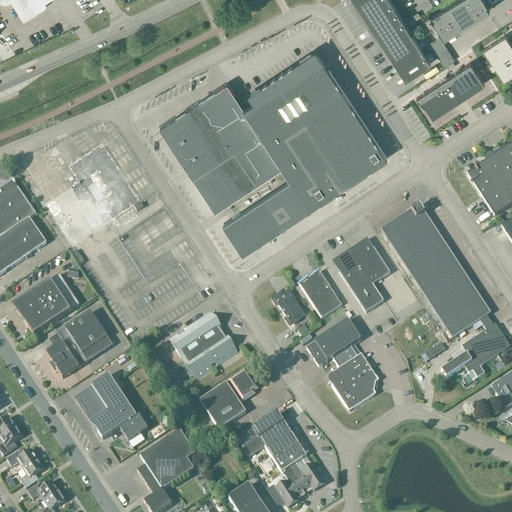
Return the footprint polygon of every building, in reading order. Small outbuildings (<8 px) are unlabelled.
[(1,0),(2,0),(4,0),(10,0),(24,20),(41,9),(39,6),(48,0),(1,0)] [(389,0),(353,0),(406,79),(431,63),(389,0)] [(457,0),(430,18),(444,40),(489,10),(482,0),(457,0)] [(503,80),(511,74),(511,44),(505,34),(483,49),(492,62),(489,64),(492,69),(495,67),(503,80)] [(429,43),(444,67),(455,60),(439,36),(429,43)] [(244,108),(283,167),(282,168),(290,179),(223,223),(243,253),(387,158),(315,49),(247,94),(253,102),(244,108)] [(426,107),(433,117),(485,83),(470,62),(416,97),(417,98),(426,107)] [(215,212),(282,168),(283,167),(244,108),(227,83),(160,128),(215,212)] [(68,167),(74,176),(66,181),(71,189),(46,206),(60,227),(73,247),(140,202),(127,183),(102,145),(68,167)] [(468,178),(494,218),(511,205),(511,151),(509,147),(469,173),(468,178)] [(36,217),(36,216),(11,179),(10,179),(12,182),(0,190),(0,276),(46,245),(29,220),(35,216),(36,217)] [(137,213),(143,208),(140,203),(133,208),(137,213)] [(414,209),(381,231),(452,340),(480,322),(486,332),(461,349),(466,356),(441,372),(446,380),(464,368),(473,382),(484,375),(480,368),(510,348),(495,326),(493,328),(486,318),(490,315),(422,211),(422,212),(414,210),(414,209)] [(511,220),(501,228),(511,244),(511,220)] [(350,252),(372,287),(373,286),(390,275),(367,240),(350,252)] [(350,252),(332,263),(366,315),(384,303),(373,286),(372,287),(350,252)] [(68,279),(77,281),(79,271),(70,270),(68,279)] [(299,286),(321,320),(341,307),(319,273),(321,272),(310,278),(298,286),(299,286)] [(25,323),(34,337),(80,307),(60,276),(16,305),(26,322),(25,323)] [(274,301),(286,319),(284,320),(288,327),(290,325),(290,326),(307,315),(306,314),(304,316),(289,293),(291,291),(274,301)] [(423,308),(405,320),(417,338),(435,326),(423,308)] [(168,340),(182,360),(184,358),(185,360),(182,361),(196,382),(213,371),(211,367),(215,364),(218,368),(238,354),(224,334),(222,335),(221,334),(224,332),(210,312),(185,329),(187,332),(179,338),(177,334),(168,340)] [(63,380),(88,364),(82,356),(107,339),(91,314),(57,336),(63,344),(46,355),(63,380)] [(417,338),(405,320),(387,332),(399,350),(417,338)] [(320,341),(306,350),(318,368),(332,359),(335,365),(354,353),(351,348),(361,341),(348,321),(319,340),(320,341)] [(305,328),(298,332),(301,338),(308,333),(305,328)] [(439,346),(425,355),(430,362),(444,352),(439,346)] [(378,382),(369,368),(361,356),(357,358),(354,353),(335,365),(339,370),(333,374),(331,370),(330,371),(333,374),(331,375),(330,377),(329,378),(329,380),(329,382),(330,384),(331,385),(327,388),(331,386),(349,414),(376,396),(373,393),(375,385),(378,382)] [(245,372),(199,403),(219,432),(246,414),(239,404),(253,395),(252,393),(256,390),(245,372)] [(511,373),(491,387),(496,394),(495,395),(500,402),(501,402),(505,409),(511,405),(511,404),(511,373)] [(108,377),(74,399),(74,400),(75,399),(103,441),(119,430),(128,444),(148,431),(139,417),(136,418),(108,377)] [(511,418),(501,425),(502,426),(509,421),(511,425),(511,404),(511,405),(511,406),(511,418)] [(278,415),(236,442),(248,460),(265,450),(281,475),(282,474),(287,482),(290,480),(302,498),(303,497),(307,495),(307,494),(308,493),(297,476),(302,473),(296,465),(306,458),(284,424),(278,415)] [(0,439),(16,429),(10,419),(1,424),(0,422),(0,439)] [(16,429),(0,439),(0,441),(2,445),(0,446),(0,452),(4,458),(17,449),(14,444),(22,438),(16,429)] [(195,455),(179,432),(140,458),(145,466),(137,472),(152,495),(160,490),(162,492),(194,471),(187,461),(195,455)] [(12,469),(19,465),(23,471),(37,461),(31,452),(19,460),(15,454),(6,461),(12,469)] [(20,482),(26,491),(35,484),(32,479),(44,471),(37,461),(23,471),(27,477),(20,482)] [(302,473),(297,476),(308,493),(312,491),(314,493),(325,485),(312,466),(302,473)] [(273,487),(266,492),(277,508),(284,504),(288,510),(299,502),(297,500),(302,498),(290,480),(287,482),(275,491),(273,487)] [(33,501),(40,497),(44,503),(58,493),(52,483),(40,491),(36,486),(27,492),(33,501)] [(265,511),(249,486),(228,500),(235,511),(265,511)] [(163,511),(172,507),(162,492),(160,490),(152,495),(153,497),(144,503),(149,511),(163,511)] [(44,503),(48,509),(42,511),(53,511),(65,503),(58,493),(44,503)]
